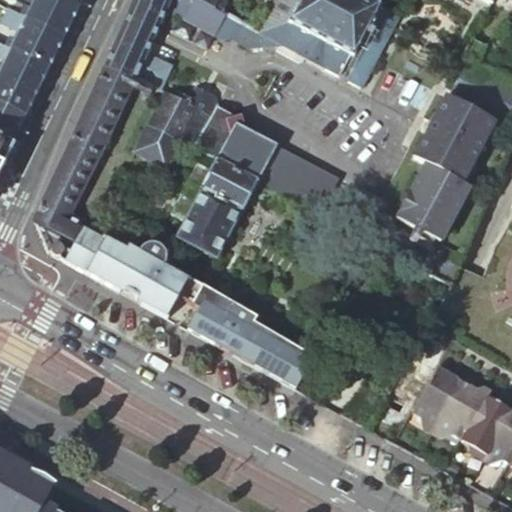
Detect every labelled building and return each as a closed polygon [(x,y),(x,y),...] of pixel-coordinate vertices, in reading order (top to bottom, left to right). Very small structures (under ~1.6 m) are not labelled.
[(19,16),(65,39),(79,8),(65,0),(33,0),(29,9),(24,6),(19,16)] [(213,11),(193,0),(135,0),(129,15),(127,19),(122,30),(103,69),(133,81),(151,43),(155,33),(157,28),(168,5),(173,7),(169,14),(214,38),(214,37),(225,18),(222,16),(213,11)] [(193,0),(213,11),(218,2),(218,0),(193,0)] [(365,0),(275,0),(256,34),(278,47),(295,55),(297,51),(321,64),(319,68),(337,77),(348,58),(357,63),(346,83),(359,90),(398,17),(365,0)] [(218,2),(213,11),(222,16),(227,6),(218,2)] [(9,50),(49,71),(65,39),(19,16),(7,10),(0,22),(0,24),(17,33),(9,50)] [(278,47),(256,34),(225,18),(214,37),(224,42),(227,37),(248,48),(278,47)] [(486,48),(472,39),(462,56),(468,59),(477,63),(486,48)] [(0,84),(33,101),(49,71),(9,50),(0,45),(0,61),(3,63),(0,68),(0,84)] [(295,55),(319,68),(321,64),(297,51),(295,55)] [(511,81),(477,63),(468,59),(464,68),(511,94),(511,81)] [(511,125),(511,94),(464,68),(451,93),(467,102),(480,109),(511,125)] [(82,227),(80,226),(68,219),(129,90),(133,81),(103,69),(90,99),(32,224),(35,225),(72,244),(82,227)] [(152,89),(133,81),(129,90),(148,99),(152,89)] [(0,100),(28,114),(33,101),(0,84),(0,100)] [(196,88),(187,106),(210,118),(211,119),(216,110),(218,106),(216,99),(196,88)] [(168,97),(180,103),(182,103),(185,98),(171,91),(168,97)] [(164,132),(180,103),(168,97),(165,95),(134,154),(164,170),(180,141),(164,132)] [(425,136),(412,161),(424,167),(460,186),(493,125),(476,116),(463,109),(444,99),(431,124),(428,130),(425,136)] [(0,137),(13,144),(28,114),(0,100),(0,137)] [(476,116),(480,109),(467,102),(463,109),(476,116)] [(180,141),(192,147),(210,118),(187,106),(182,103),(180,103),(164,132),(180,141)] [(225,115),(230,112),(218,106),(216,110),(225,115)] [(211,119),(196,149),(216,160),(257,184),(309,213),(328,177),(274,148),(275,145),(262,138),(244,128),(240,114),(234,115),(234,114),(230,112),(225,115),(216,110),(211,119)] [(0,169),(13,144),(0,137),(0,169)] [(257,184),(216,160),(211,171),(200,192),(201,192),(184,224),(176,240),(215,261),(241,213),(242,214),(257,184)] [(200,192),(211,171),(197,164),(170,217),(184,224),(201,192),(200,192)] [(439,245),(468,190),(460,186),(424,167),(395,221),(439,245)] [(337,181),(328,177),(309,213),(317,217),(332,189),(337,181)] [(343,195),(332,189),(317,217),(328,223),(340,200),(343,195)] [(352,206),(340,200),(328,223),(340,229),(352,206)] [(368,214),(352,206),(340,229),(355,238),(365,220),(368,214)] [(87,212),(80,226),(82,227),(94,233),(101,220),(87,212)] [(355,238),(386,254),(396,236),(365,220),(355,238)] [(180,301),(191,281),(166,266),(168,259),(168,258),(168,256),(166,250),(161,245),(156,242),(151,240),(146,241),(141,243),(137,246),(135,250),(126,245),(123,249),(94,233),(82,227),(72,244),(35,225),(48,251),(51,250),(53,256),(121,294),(123,290),(144,302),(142,306),(168,321),(180,301)] [(442,251),(430,278),(450,289),(459,269),(462,260),(442,251)] [(296,394),(314,361),(311,360),(254,326),(258,320),(191,281),(180,301),(201,312),(190,333),(296,394)] [(447,369),(439,365),(410,415),(467,447),(469,455),(492,469),(497,469),(500,463),(511,469),(511,408),(510,412),(487,399),(490,394),(483,389),(475,392),(449,377),(447,369)] [(0,511),(43,511),(42,508),(50,492),(28,480),(27,473),(18,468),(0,458),(0,511)]
